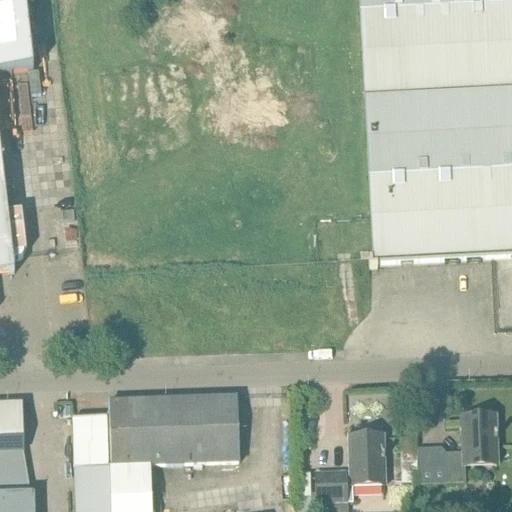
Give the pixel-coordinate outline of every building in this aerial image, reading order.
[(0,0),(0,277),(14,276),(12,262),(20,262),(22,260),(24,256),(23,254),(26,253),(21,213),(7,215),(0,153),(0,77),(33,74),(24,0),(0,0)] [(511,0),(360,0),(374,262),(369,262),(369,270),(377,270),(377,267),(511,260),(511,0)] [(112,467),(150,466),(239,463),(236,400),(109,404),(109,420),(112,467)] [(24,496),(24,468),(22,407),(0,407),(0,511),(34,511),(34,496),(24,496)] [(498,468),(497,441),(497,437),(495,437),(495,419),(462,420),(463,455),(446,455),(446,462),(418,463),(418,487),(465,486),(465,469),(498,468)] [(74,469),(112,467),(109,420),(72,421),(74,469)] [(383,461),(384,461),(384,457),(383,457),(382,439),(349,440),(350,475),(315,476),(316,506),(333,506),(332,511),(347,511),(347,505),(353,505),(352,489),(384,488),(383,461)] [(151,511),(150,466),(112,467),(74,469),(75,511),(151,511)] [(310,511),(310,496),(296,497),(296,511),(310,511)]
